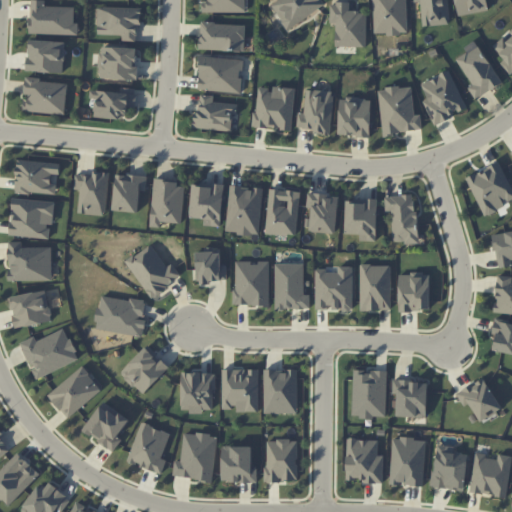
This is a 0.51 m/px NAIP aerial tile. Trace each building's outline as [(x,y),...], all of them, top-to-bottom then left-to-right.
[(30,0),(30,34),(78,34),(79,23),(75,23),(75,7),(46,6),(45,0),(30,0)] [(202,0),(202,12),(246,12),(245,0),(202,0)] [(277,0),(271,4),(287,29),(324,5),(320,0),(277,0)] [(373,0),(374,34),(408,34),(407,0),(373,0)] [(448,0),(414,0),(414,2),(421,1),(423,26),(450,24),(448,0)] [(488,11),(486,0),(455,0),(457,15),(488,11)] [(335,46),(367,47),(367,11),(350,11),(350,2),(331,2),(330,23),(336,23),(335,46)] [(98,34),(122,35),(122,41),(137,42),(137,25),(141,25),(142,8),(99,6),(98,34)] [(245,24),(201,23),(200,50),(245,51),(245,24)] [(504,37),(493,46),(504,59),(500,62),(510,74),(511,72),(511,32),(505,38),(504,37)] [(27,71),(64,72),(65,41),(29,40),(27,71)] [(473,85),(468,88),(475,99),(502,83),(479,45),(457,59),(473,85)] [(137,48),(100,47),(100,79),(138,79),(139,65),(136,65),(137,48)] [(243,59),(200,56),(198,89),(241,92),(243,59)] [(467,109),(450,70),(421,83),(428,98),(423,101),(434,124),(467,109)] [(24,111),(66,114),(68,82),(26,79),(24,94),(26,94),(24,111)] [(292,130),(296,88),(271,86),(271,88),(258,87),(254,126),(292,130)] [(382,134),(423,130),(421,114),(415,115),(412,86),(378,89),(382,134)] [(92,90),(91,99),(96,99),(95,116),(128,117),(128,107),(136,108),(137,88),(121,87),(120,92),(92,90)] [(333,91),(306,89),(305,113),(298,112),(297,127),(314,128),(313,133),(331,134),(333,91)] [(238,104),(213,101),(214,96),(199,94),(195,127),(231,131),(233,113),(237,114),(238,104)] [(371,98),(340,98),(339,135),(370,136),(371,98)] [(54,194),(55,175),(60,175),(61,163),(18,160),(16,192),(54,194)] [(485,216),(506,207),(504,203),(511,199),(511,187),(500,161),(466,177),(485,216)] [(74,189),(81,189),(78,213),(105,216),(110,173),(94,171),(93,175),(76,173),(74,189)] [(140,190),(147,191),(147,176),(116,174),(114,210),(139,212),(140,190)] [(161,222),(182,223),(185,187),(177,186),(177,179),(154,178),(151,227),(161,227),(161,222)] [(190,218),(205,219),(204,225),(221,226),(224,185),(193,182),(190,218)] [(226,232),(260,235),(263,188),(230,186),(226,232)] [(265,233),(296,236),(301,192),(270,189),(265,233)] [(310,232),(337,233),(339,195),(308,193),(307,208),(312,208),(310,232)] [(392,211),(393,243),(418,242),(416,195),(385,196),(385,211),(392,211)] [(50,239),(51,226),(53,226),(56,202),(14,198),(10,235),(50,239)] [(378,200),(347,198),(345,234),(360,234),(360,240),(377,241),(378,200)] [(511,263),(511,259),(511,231),(493,234),(498,268),(511,265),(511,263)] [(52,247),(23,247),(23,241),(9,242),(10,271),(8,271),(8,281),(52,280),(52,247)] [(182,276),(172,263),(167,267),(151,244),(126,262),(151,298),(182,276)] [(196,252),(197,282),(227,281),(227,265),(221,265),(221,249),(205,250),(205,252),(196,252)] [(235,305),(270,305),(270,261),(258,261),(258,262),(235,262),(235,305)] [(304,295),(305,263),(276,263),(275,309),(310,309),(310,295),(304,295)] [(391,265),(360,265),(361,310),(392,310),(391,265)] [(316,309),(331,310),(353,310),(353,266),(339,266),(339,271),(316,270),(316,309)] [(430,310),(430,273),(399,273),(400,311),(430,310)] [(511,276),(497,275),(495,313),(511,313),(511,276)] [(15,328),(52,321),(46,290),(9,297),(15,328)] [(144,336),(146,319),(144,318),(146,301),(100,295),(96,329),(144,336)] [(491,350),(511,353),(511,322),(497,319),(491,350)] [(79,360),(66,328),(37,341),(35,337),(21,342),(33,369),(32,369),(36,378),(79,360)] [(169,368),(148,345),(121,372),(142,394),(169,368)] [(48,395),(68,418),(102,390),(82,366),(48,395)] [(259,369),(223,369),(222,409),(235,409),(235,411),(259,412),(259,369)] [(297,414),(298,370),(264,369),(263,413),(297,414)] [(388,371),(354,370),(353,416),(386,417),(388,371)] [(216,373),(182,372),(182,412),(203,412),(203,409),(213,410),(213,389),(216,389),(216,373)] [(480,421),(502,410),(485,377),(456,392),(464,406),(470,403),(480,421)] [(428,381),(394,380),(393,394),(398,394),(397,416),(427,417),(428,381)] [(114,451),(122,440),(118,437),(130,419),(104,401),(84,430),(114,451)] [(162,458),(170,432),(141,423),(128,462),(162,473),(167,460),(162,458)] [(0,457),(12,449),(0,432),(0,457)] [(184,432),(181,461),(175,460),(173,476),(213,481),(218,436),(184,432)] [(392,437),(390,485),(399,486),(400,484),(423,485),(426,439),(392,437)] [(383,483),(384,455),(378,455),(378,440),(347,439),(346,479),(362,479),(362,483),(383,483)] [(266,440),(266,482),(281,482),(281,480),(298,480),(297,440),(266,440)] [(468,453),(454,452),(455,446),(436,445),(432,487),(465,490),(468,453)] [(252,446),(222,447),(223,482),(257,482),(257,468),(252,468),(252,446)] [(40,474),(18,452),(0,471),(0,497),(9,506),(40,474)] [(507,497),(511,460),(511,455),(498,454),(497,457),(475,454),(470,492),(507,497)] [(23,511),(54,511),(57,508),(62,511),(71,499),(43,480),(21,511),(23,511)] [(95,511),(86,507),(86,506),(76,501),(70,511),(95,511)]
